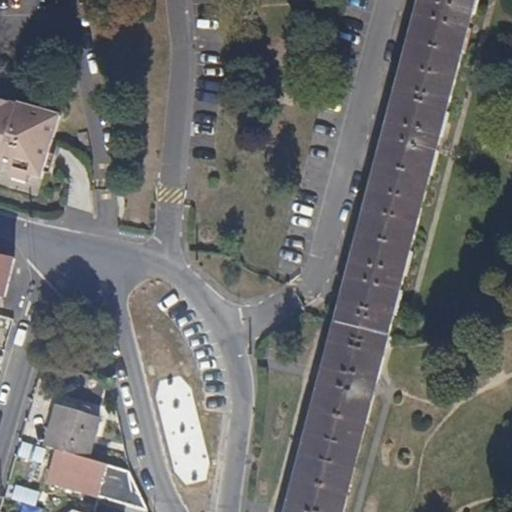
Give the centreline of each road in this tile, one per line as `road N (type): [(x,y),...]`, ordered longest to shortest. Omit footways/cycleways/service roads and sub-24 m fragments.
road 1 (residential): [(86,256),(125,326),(179,511)]
road 2 (residential): [(215,511),(243,405),(227,335),(165,270)]
road 3 (residential): [(175,0),(179,104),(165,270)]
road 4 (residential): [(0,432),(56,249)]
